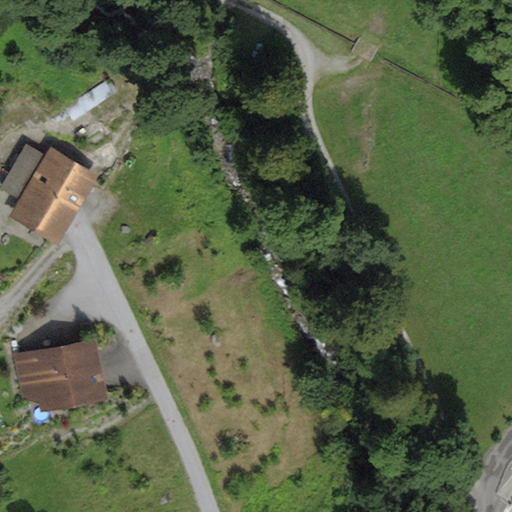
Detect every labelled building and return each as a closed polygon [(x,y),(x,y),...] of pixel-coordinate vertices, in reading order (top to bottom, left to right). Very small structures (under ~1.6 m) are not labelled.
[(25,201),(22,205),(61,228),(91,177),(52,154),(50,158),(28,145),(3,188),(25,201)] [(22,205),(25,201),(3,188),(0,192),(22,205)] [(83,336),(71,339),(73,347),(84,345),(83,336)] [(89,392),(101,390),(92,343),(84,345),(73,347),(18,358),(21,374),(38,371),(43,392),(45,401),(89,392)] [(21,374),(25,396),(43,392),(38,371),(21,374)] [(90,401),(108,397),(106,389),(101,390),(89,392),(90,401)]
